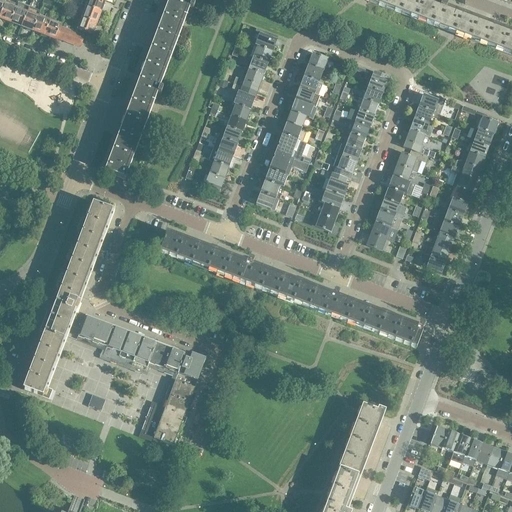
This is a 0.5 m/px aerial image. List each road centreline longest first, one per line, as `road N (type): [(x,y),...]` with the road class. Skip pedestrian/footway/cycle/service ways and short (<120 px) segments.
road 1 (residential): [(180,451),(220,348),(101,304),(134,200)]
road 2 (residential): [(336,280),(407,82),(403,73),(301,36)]
road 3 (residential): [(222,239),(301,36)]
road 4 (residential): [(447,321),(511,150)]
road 5 (unclassified): [(0,289),(41,256),(73,180)]
road 6 (unclassified): [(98,492),(8,440),(0,419)]
road 7 (residential): [(336,280),(222,239)]
